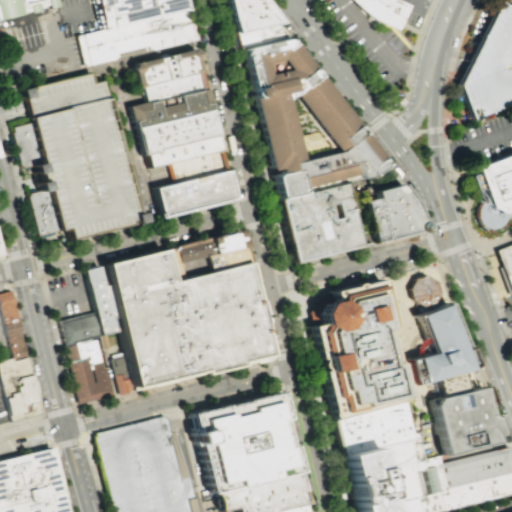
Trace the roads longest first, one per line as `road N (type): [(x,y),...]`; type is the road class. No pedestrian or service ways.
road 1 (tertiary): [(294,372),(0,445)]
road 2 (tertiary): [(24,268),(256,211)]
road 3 (tertiary): [(204,0),(256,211)]
road 4 (tertiary): [(274,287),(452,240)]
road 5 (tertiary): [(283,0),(394,138)]
road 6 (tertiary): [(66,429),(24,268)]
road 7 (secondary): [(452,240),(432,80)]
road 8 (tertiary): [(326,511),(294,372)]
